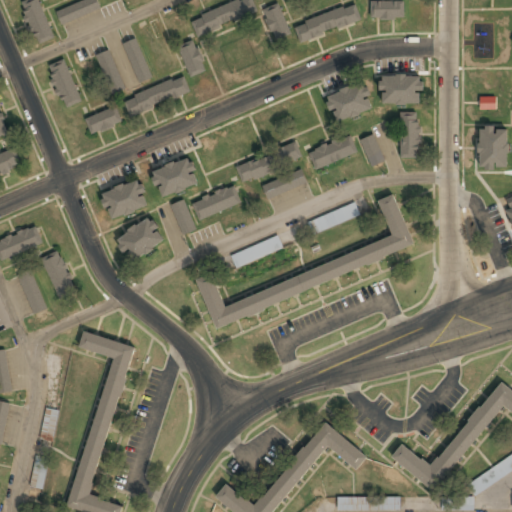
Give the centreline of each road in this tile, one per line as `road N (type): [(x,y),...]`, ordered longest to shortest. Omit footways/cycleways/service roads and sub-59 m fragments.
road 1 (residential): [(0,32),(110,277),(205,364),(233,423)]
road 2 (residential): [(450,49),(369,51),(67,180)]
road 3 (residential): [(453,175),(357,183),(154,273),(127,293)]
road 4 (residential): [(450,0),(456,308)]
road 5 (residential): [(0,283),(31,349),(36,397),(15,511)]
road 6 (tertiary): [(511,285),(355,349),(297,384)]
road 7 (tertiary): [(297,384),(403,366),(511,330)]
road 8 (tertiary): [(297,384),(261,401),(200,456),(170,511)]
road 9 (residential): [(164,0),(14,64)]
